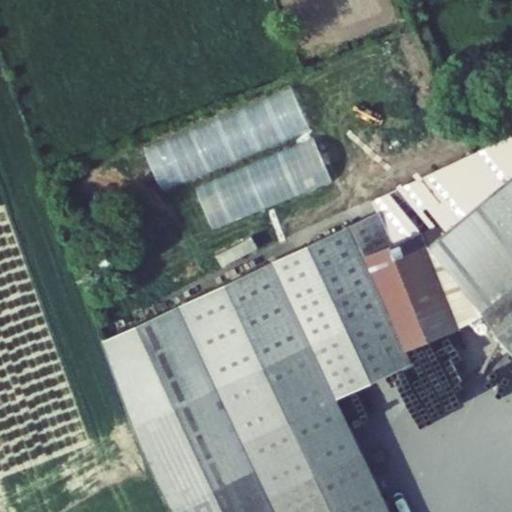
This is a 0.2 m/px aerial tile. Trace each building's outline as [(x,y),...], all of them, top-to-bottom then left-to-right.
[(511,129),(459,154),(491,227),(511,276),(511,129)] [(212,226),(333,183),(318,139),(196,183),(212,226)] [(485,341),(511,328),(511,276),(491,227),(378,272),(366,241),(99,347),(135,446),(187,414),(333,394),(412,363),(406,349),(474,318),(485,341)] [(97,343),(99,347),(366,241),(363,232),(97,343)] [(112,271),(115,267),(115,264),(115,262),(115,259),(112,255),(108,251),(103,250),(98,251),(94,255),(92,256),(91,261),(91,264),(92,269),(96,273),(98,274),(103,275),(106,275),(110,273),(112,271)] [(384,511),(333,394),(187,414),(135,446),(166,511),(384,511)]
